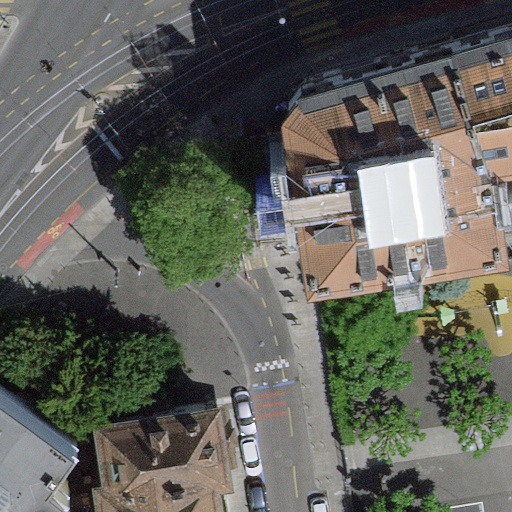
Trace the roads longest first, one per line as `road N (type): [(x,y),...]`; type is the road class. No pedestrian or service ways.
road 1 (residential): [(0,245),(124,239),(157,245),(220,284),(247,311),(269,357),(295,511)]
road 2 (tertiary): [(95,103),(219,30),(295,0)]
road 3 (secondary): [(0,197),(95,103)]
